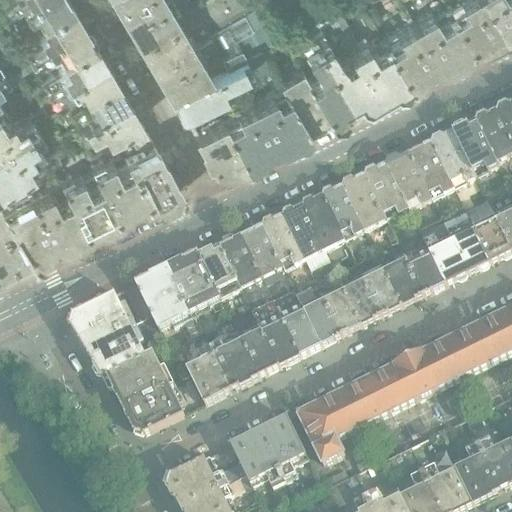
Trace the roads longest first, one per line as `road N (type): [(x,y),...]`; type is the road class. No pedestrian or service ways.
road 1 (residential): [(511,286),(130,473)]
road 2 (residential): [(213,214),(511,64)]
road 3 (residential): [(91,0),(213,214)]
road 4 (residential): [(130,473),(28,305)]
road 5 (residential): [(87,276),(213,214)]
